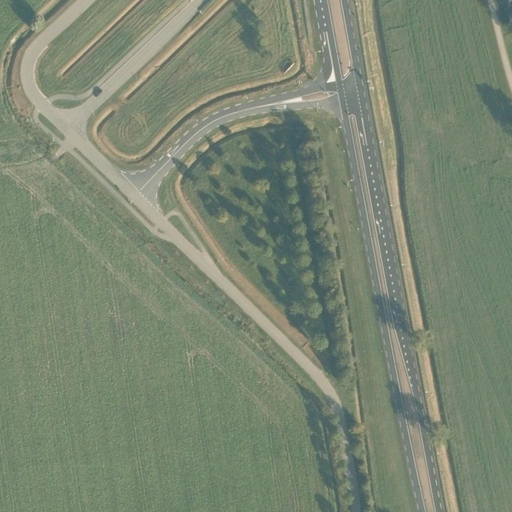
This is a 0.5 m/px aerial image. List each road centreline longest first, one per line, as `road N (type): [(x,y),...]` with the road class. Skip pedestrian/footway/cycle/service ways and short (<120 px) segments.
road 1 (trunk): [(438,511),(359,89)]
road 2 (trunk): [(340,92),(421,511)]
road 3 (tertiary): [(354,511),(325,386),(134,196)]
road 4 (tertiary): [(340,92),(244,110),(202,127),(134,196)]
road 5 (tertiary): [(66,129),(202,0)]
road 6 (unclassified): [(66,129),(34,96),(26,68),(86,0)]
